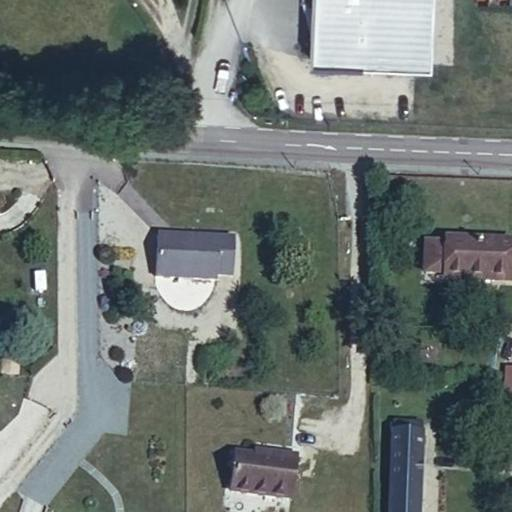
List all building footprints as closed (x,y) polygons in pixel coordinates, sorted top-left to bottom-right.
[(431,0),(310,0),(308,49),(430,57),(431,0)] [(226,291),(228,253),(152,252),(150,294),(207,296),(209,291),(226,291)] [(511,295),(511,262),(422,259),(422,292),(511,295)] [(511,434),(511,381),(502,381),(501,434),(511,434)] [(412,511),(414,433),(384,433),(382,511),(412,511)] [(266,511),(286,511),(290,472),(264,470),(264,474),(229,470),(226,508),(266,511)]
